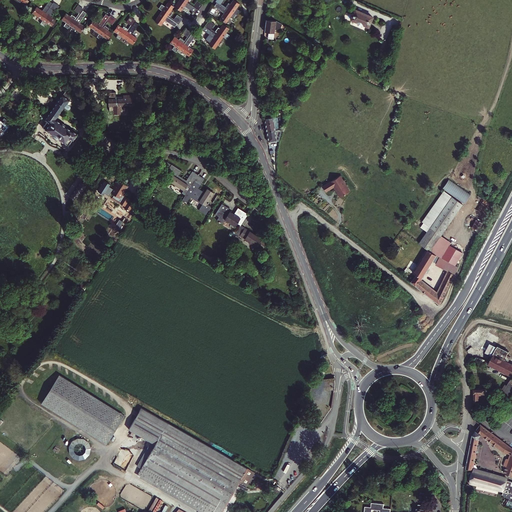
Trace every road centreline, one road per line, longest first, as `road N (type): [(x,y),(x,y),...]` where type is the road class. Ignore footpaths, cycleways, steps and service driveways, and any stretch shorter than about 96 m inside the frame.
road 1 (primary): [(0,54),(55,68),(166,73),(215,99),(241,124)]
road 2 (track): [(0,152),(44,163),(65,205),(53,266),(37,282),(0,292)]
road 3 (trunk): [(511,200),(450,314),(398,369)]
road 4 (trunk): [(431,400),(443,355),(511,228)]
road 5 (primary): [(241,124),(316,298)]
road 6 (residential): [(261,0),(252,102),(241,124)]
road 7 (trunk): [(359,412),(353,438),(296,511)]
